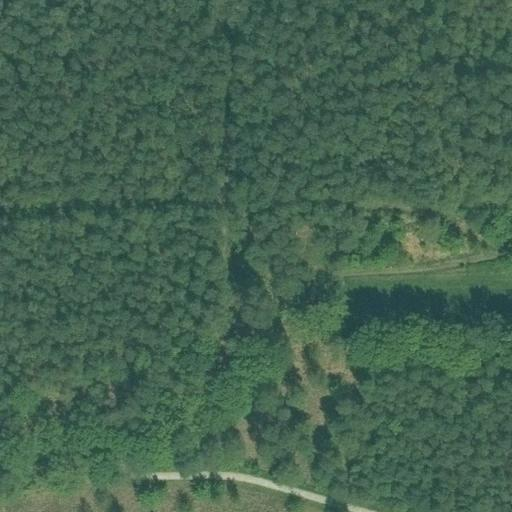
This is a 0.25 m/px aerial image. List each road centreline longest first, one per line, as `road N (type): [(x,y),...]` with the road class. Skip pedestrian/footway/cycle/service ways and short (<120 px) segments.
road 1 (track): [(221,387),(332,283),(496,262)]
road 2 (track): [(117,459),(162,437),(221,387)]
